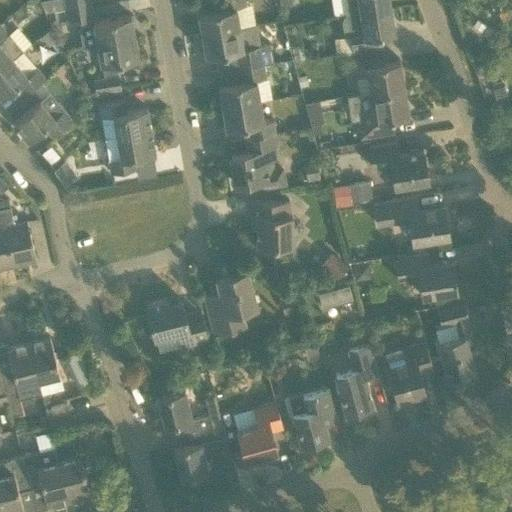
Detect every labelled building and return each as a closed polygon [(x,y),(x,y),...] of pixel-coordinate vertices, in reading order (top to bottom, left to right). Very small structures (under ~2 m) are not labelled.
[(64,0),(66,9),(91,4),(90,0),(64,0)] [(202,34),(257,24),(251,0),(218,0),(221,9),(198,13),(202,34)] [(343,0),(346,15),(347,15),(391,8),(389,0),(343,0)] [(68,23),(74,22),(94,18),(91,4),(66,9),(68,23)] [(350,54),(381,48),(379,36),(395,33),(391,8),(347,15),(351,36),(354,53),(350,53),(350,54)] [(83,45),(135,36),(131,15),(79,22),(83,45)] [(7,33),(0,24),(0,69),(13,59),(23,51),(21,49),(7,33)] [(263,52),(257,24),(202,34),(206,55),(237,50),(238,56),(236,56),(239,68),(264,63),(264,60),(272,59),(270,51),(263,52)] [(21,47),(30,42),(20,27),(11,33),(21,47)] [(98,64),(102,63),(117,61),(139,58),(135,36),(83,45),(83,46),(96,44),(98,64)] [(383,62),(381,48),(350,54),(353,75),(368,73),(372,92),(404,87),(400,59),(383,62)] [(27,75),(13,59),(0,69),(0,96),(2,99),(18,84),(26,94),(45,77),(36,67),(27,75)] [(222,106),(261,100),(257,79),(267,78),(264,63),(239,68),(241,82),(219,86),(222,106)] [(105,78),(94,80),(97,94),(122,90),(119,75),(119,76),(105,78)] [(502,82),(491,85),(495,98),(506,95),(502,82)] [(362,137),(394,132),(392,117),(409,115),(404,87),(372,92),(372,93),(348,97),(351,121),(359,120),(362,137)] [(126,111),(124,100),(99,104),(101,117),(105,138),(152,130),(148,108),(126,111)] [(265,121),(261,100),(222,106),(226,128),(248,125),(251,137),(276,133),(274,120),(265,121)] [(54,118),(39,101),(14,123),(29,141),(45,127),(53,137),(73,120),(63,110),(54,118)] [(310,123),(315,134),(324,130),(320,121),(310,123)] [(112,173),(137,169),(135,157),(156,153),(152,130),(105,138),(112,173)] [(267,168),(266,160),(277,158),(273,134),(276,133),(251,137),(246,138),(248,151),(231,154),(236,184),(257,181),(258,187),(286,183),(283,165),(267,168)] [(397,154),(395,141),(369,145),(373,168),(391,166),(394,186),(428,180),(423,150),(397,154)] [(317,163),(305,165),(307,182),(319,180),(317,163)] [(369,180),(334,185),(337,204),(372,199),(369,180)] [(418,210),(415,195),(374,202),(378,225),(410,220),(413,241),(449,235),(444,204),(418,210)] [(8,198),(0,199),(0,208),(10,206),(8,198)] [(291,217),(290,199),(252,200),(253,221),(257,221),(257,246),(274,246),(275,254),(294,254),(293,217),(291,217)] [(14,224),(10,206),(0,208),(0,211),(13,266),(37,260),(27,221),(14,224)] [(0,268),(13,266),(0,211),(0,268)] [(407,246),(408,254),(426,251),(425,243),(407,246)] [(423,296),(457,291),(455,278),(456,278),(453,260),(428,264),(426,251),(408,254),(395,256),(398,279),(420,276),(423,296)] [(216,333),(246,325),(242,310),(257,306),(248,270),(217,278),(223,304),(209,307),(216,333)] [(347,288),(334,291),(338,306),(351,302),(347,288)] [(169,303),(168,298),(146,304),(154,337),(179,331),(183,347),(208,341),(201,314),(187,318),(182,300),(169,303)] [(471,334),(467,319),(469,319),(464,303),(437,310),(442,327),(456,323),(460,337),(439,343),(449,381),(476,373),(466,336),(471,334)] [(38,380),(60,374),(50,336),(29,342),(38,380)] [(398,399),(425,391),(420,373),(434,369),(426,341),(403,348),(385,353),(389,366),(398,399)] [(42,394),(38,380),(29,342),(7,347),(12,366),(1,369),(7,394),(19,391),(21,399),(42,394)] [(346,413),(373,405),(366,377),(379,373),(371,344),(349,350),(354,370),(337,374),(346,413)] [(316,347),(304,350),(307,362),(319,359),(316,347)] [(0,369),(0,404),(9,402),(7,394),(1,369),(0,369)] [(193,418),(185,389),(158,396),(165,426),(183,421),(186,434),(223,425),(216,396),(206,399),(210,413),(193,418)] [(338,421),(330,390),(303,396),(306,408),(293,412),(289,396),(285,398),(289,414),(293,413),(301,445),(329,437),(326,424),(338,421)] [(246,460),(277,451),(271,430),(283,426),(276,402),(254,408),(259,423),(237,429),(246,460)] [(49,420),(70,415),(67,403),(46,409),(49,420)] [(52,432),(73,427),(70,415),(49,420),(52,432)] [(182,479),(209,472),(205,456),(230,450),(223,425),(186,434),(189,445),(174,449),(182,479)] [(69,499),(59,460),(56,447),(23,456),(30,488),(41,485),(47,504),(69,499)] [(69,499),(90,493),(81,455),(59,460),(69,499)] [(0,505),(1,511),(16,511),(24,510),(19,491),(30,488),(23,456),(10,459),(11,460),(0,463),(0,505)]
